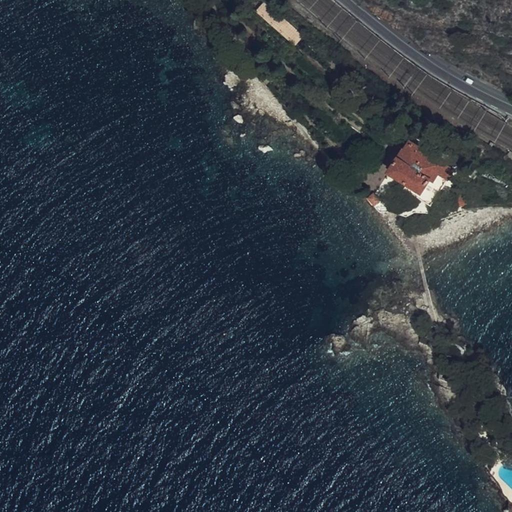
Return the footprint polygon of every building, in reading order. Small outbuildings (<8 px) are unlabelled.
[(265,1),(258,11),(267,17),(273,7),(265,1)] [(321,48),(312,40),(308,45),(316,53),(321,48)] [(342,64),(341,63),(330,53),(328,54),(326,56),(326,58),(327,62),(329,64),(332,67),(335,69),(338,69),(340,68),(341,66),(342,64)] [(330,53),(341,63),(340,60),(339,57),(336,55),(332,53),(330,53)] [(433,205),(436,198),(452,175),(461,181),(464,175),(412,142),(405,152),(392,171),(410,182),(423,191),(419,197),(433,205)] [(461,181),(469,185),(472,180),(464,175),(461,181)] [(481,193),(484,188),(472,180),(469,185),(481,193)] [(423,191),(410,182),(406,188),(419,197),(423,191)] [(433,205),(433,213),(434,213),(467,203),(466,201),(469,200),(476,205),(480,196),(467,187),(436,198),(433,205)] [(370,197),(377,205),(383,199),(376,192),(370,197)] [(399,213),(414,214),(417,213),(433,213),(433,205),(417,206),(409,204),(408,209),(396,207),(396,212),(399,213)] [(482,418),(474,418),(483,441),(487,446),(493,443),(482,418)]
